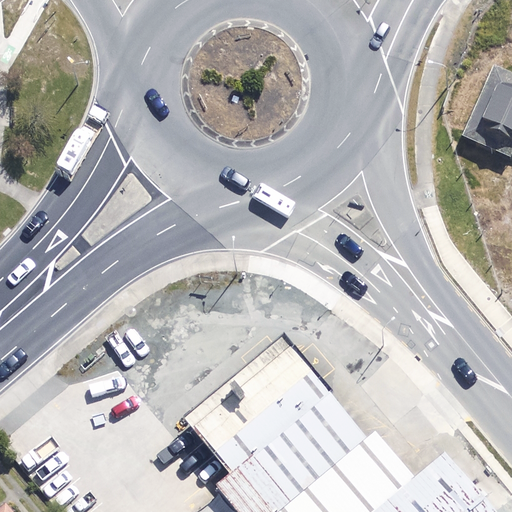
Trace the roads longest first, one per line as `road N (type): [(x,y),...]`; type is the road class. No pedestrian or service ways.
road 1 (primary): [(216,192),(0,338)]
road 2 (primary): [(0,280),(135,110)]
road 3 (tertiary): [(347,124),(440,320)]
road 4 (tertiary): [(440,320),(282,188)]
road 5 (trunk): [(216,192),(164,162),(135,110)]
